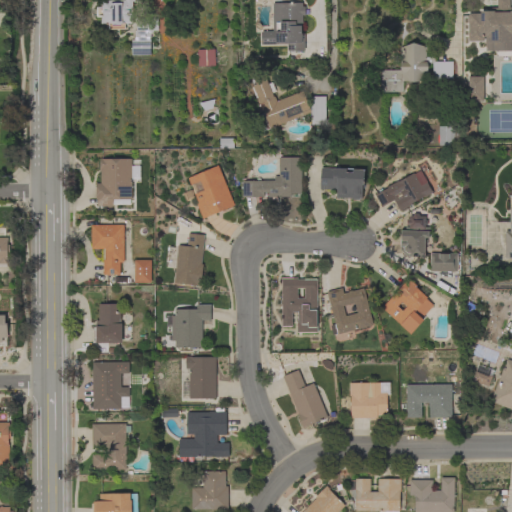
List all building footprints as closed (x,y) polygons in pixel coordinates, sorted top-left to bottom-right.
[(134,0),(134,1),(132,1),(132,23),(125,23),(125,29),(109,29),(109,24),(101,24),(100,17),(96,17),(96,7),(100,7),(100,0),(134,0)] [(483,37),(483,41),(468,41),(468,14),(480,13),(480,11),(491,11),(491,8),(497,8),(497,0),(509,0),(510,7),(511,7),(511,37),(511,51),(494,52),(494,51),(485,51),(485,37),(483,37)] [(287,50),(286,44),(261,44),(260,31),(272,31),(272,3),(289,2),(289,1),(293,1),(293,3),(301,3),(301,6),(304,6),(304,15),(301,15),(301,23),(300,23),(301,30),(303,41),(304,50),(288,50),(287,50)] [(131,55),(131,40),(133,40),(133,38),(134,38),(134,30),(136,30),(136,17),(158,17),(158,31),(153,31),(150,35),(150,55),(131,55)] [(452,79),(432,79),(432,63),(425,63),(428,67),(425,80),(414,82),(402,80),(402,92),(381,92),(381,70),(400,70),(400,48),(413,43),(427,47),(427,57),(435,57),(435,61),(452,61),(452,79)] [(198,66),(197,50),(214,49),(215,65),(198,66)] [(310,112),(260,132),(254,117),(264,113),(263,111),(258,113),(252,99),(257,98),(248,75),(256,72),(260,81),(266,79),(268,84),(272,82),(275,92),(271,93),(273,97),(274,96),(276,101),(302,91),(310,112)] [(483,101),(470,101),(470,94),(468,94),(468,76),(483,76),(483,101)] [(311,125),(311,121),(312,121),(312,115),(311,115),(310,112),(310,97),(325,96),(325,119),(330,119),(330,124),(326,124),(326,125),(311,125)] [(439,126),(460,126),(460,145),(439,145),(439,126)] [(233,138),(233,148),(219,148),(219,138),(233,138)] [(301,157),(301,194),(291,194),(291,196),(279,197),(268,197),(268,192),(263,192),(264,197),(242,197),(242,180),(274,180),(274,176),(278,176),(278,157),(301,157)] [(129,204),(112,204),(112,206),(97,206),(97,198),(96,198),(95,183),(100,183),(100,170),(99,170),(99,159),(131,159),(131,166),(139,166),(139,179),(131,179),(131,199),(129,199),(129,204)] [(234,205),(202,218),(196,203),(198,203),(194,194),(204,190),(200,181),(190,185),(187,177),(217,165),(234,205)] [(321,167),(364,170),(363,188),(362,188),(361,199),(359,199),(359,200),(353,199),(353,198),(336,197),(336,190),(319,189),(321,167)] [(419,170),(426,183),(426,182),(432,192),(425,197),(424,196),(411,203),(411,204),(400,211),(393,200),(382,207),(375,195),(387,188),(387,187),(398,180),(398,181),(413,173),(419,170)] [(511,209),(509,209),(508,231),(504,231),(503,258),(511,258),(511,209)] [(123,224),(123,262),(120,262),(120,275),(103,275),(103,260),(105,260),(105,249),(91,249),(91,224),(123,224)] [(406,256),(401,251),(402,247),(400,247),(401,230),(425,231),(425,237),(427,240),(426,244),(425,246),(424,257),(406,256)] [(201,264),(203,264),(201,286),(193,285),(193,284),(174,283),(178,245),(187,246),(188,233),(204,235),(201,264)] [(0,237),(8,237),(8,241),(7,241),(7,244),(9,244),(9,253),(7,253),(7,260),(8,260),(8,263),(0,263),(0,237)] [(457,254),(457,271),(430,271),(430,253),(457,254)] [(134,260),(151,260),(151,282),(134,282),(134,260)] [(281,277),(296,277),(296,279),(317,278),(317,333),(296,333),(296,323),(297,323),(297,313),(292,313),(293,327),(281,327),(281,277)] [(382,308),(409,278),(416,285),(415,286),(427,297),(426,299),(433,305),(421,318),(424,320),(411,334),(382,308)] [(338,334),(337,333),(333,334),(331,325),(335,324),(326,292),(342,288),(343,293),(363,288),(373,325),(338,334)] [(96,343),(96,341),(94,341),(93,328),(96,328),(96,320),(99,320),(99,304),(120,304),(120,323),(122,323),(122,343),(96,343)] [(171,316),(175,316),(175,309),(196,309),(196,305),(210,305),(211,321),(207,321),(207,329),(202,329),(202,347),(175,348),(175,341),(171,341),(171,326),(166,326),(166,317),(171,316)] [(181,397),(181,383),(189,383),(189,368),(185,368),(185,356),(191,356),(191,357),(215,357),(215,398),(189,398),(189,397),(181,397)] [(511,409),(490,401),(507,359),(511,361),(511,358),(511,409)] [(118,409),(92,409),(92,362),(128,361),(128,373),(118,373),(118,387),(128,387),(128,396),(127,396),(127,407),(118,407),(118,409)] [(492,376),(488,387),(472,380),(476,370),(475,369),(477,363),(493,369),(490,375),(492,376)] [(322,391),(327,404),(326,404),(331,415),(307,426),(303,428),(297,414),(298,414),(282,376),(298,370),(305,386),(313,383),(317,393),(322,391)] [(387,415),(377,415),(377,418),(351,418),(350,396),(349,396),(349,383),(380,382),(389,383),(389,395),(386,395),(387,415)] [(406,384),(451,384),(451,417),(429,417),(429,402),(421,402),(421,417),(406,418),(406,384)] [(164,420),(155,420),(155,409),(178,409),(178,417),(164,417),(164,420)] [(226,412),(226,435),(216,435),(216,443),(229,443),(229,457),(213,457),(213,456),(196,456),(196,457),(179,457),(179,439),(194,439),(194,434),(186,434),(186,412),(226,412)] [(8,468),(0,468),(0,422),(9,422),(9,426),(8,427),(8,429),(10,429),(10,438),(8,438),(8,448),(8,468)] [(126,423),(126,469),(93,470),(92,454),(107,454),(107,447),(92,447),(92,424),(126,423)] [(192,510),(191,488),(203,488),(202,471),(225,471),(225,486),(228,486),(228,509),(192,510)] [(453,511),(414,511),(415,495),(409,495),(409,480),(432,480),(432,490),(440,490),(440,477),(454,477),(453,511)] [(377,511),(355,511),(356,490),(355,490),(355,479),(370,479),(370,491),(377,492),(378,479),(400,479),(400,491),(399,491),(399,511),(377,511)] [(338,511),(301,511),(316,498),(315,496),(326,486),(329,489),(329,490),(345,506),(338,511)] [(137,511),(93,511),(93,502),(96,502),(96,501),(99,501),(99,494),(137,493),(137,511)]
